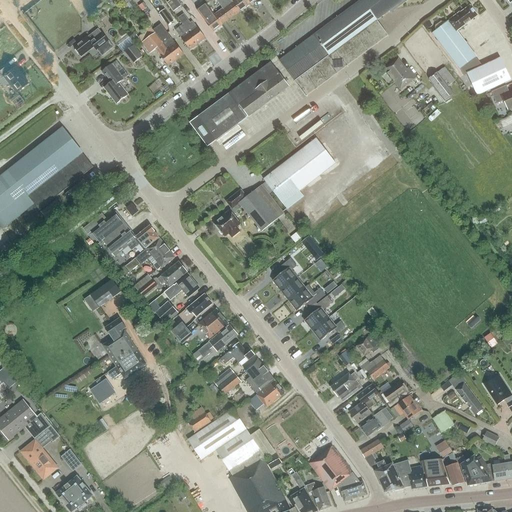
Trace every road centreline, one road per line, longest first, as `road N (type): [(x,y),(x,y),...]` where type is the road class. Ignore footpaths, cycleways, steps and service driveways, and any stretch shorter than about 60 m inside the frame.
road 1 (unclassified): [(386,507),(162,210)]
road 2 (residential): [(162,210),(436,0)]
road 3 (residential): [(117,150),(308,0)]
road 4 (unknown): [(225,511),(173,423),(152,368)]
road 5 (primary): [(386,507),(511,493)]
